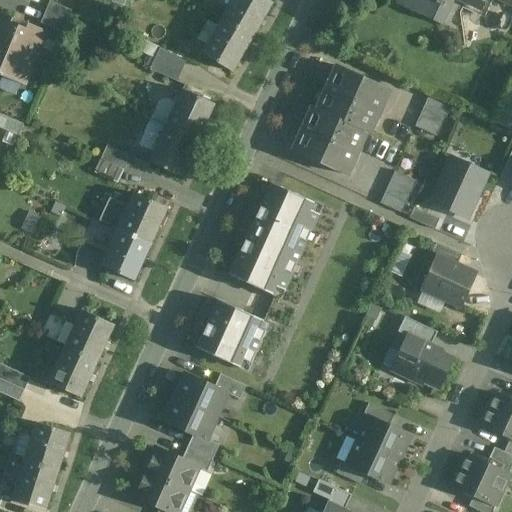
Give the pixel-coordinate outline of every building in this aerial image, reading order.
[(273,4),(267,0),(235,0),(224,20),(252,37),(273,4)] [(511,0),(400,0),(399,4),(422,15),(429,1),(435,4),(434,6),(442,10),(444,4),(442,3),(443,0),(457,0),(479,10),(484,0),(498,0),(511,6),(511,0)] [(72,11),(50,1),(45,12),(67,22),(72,11)] [(67,22),(45,12),(40,23),(63,33),(67,22)] [(0,15),(0,70),(18,27),(11,24),(12,20),(0,15)] [(252,37),(224,20),(203,54),(232,71),(252,37)] [(18,27),(0,70),(0,73),(24,84),(45,32),(27,25),(25,30),(18,27)] [(187,60),(160,48),(155,59),(182,71),(187,60)] [(182,71),(155,59),(150,70),(177,82),(182,71)] [(388,89),(337,66),(318,109),(317,110),(365,131),(365,132),(368,133),(388,89)] [(214,104),(183,90),(166,126),(197,141),(214,104)] [(509,130),(511,121),(511,90),(496,125),(509,130)] [(451,104),(429,94),(414,127),(436,137),(451,104)] [(365,131),(317,110),(318,109),(314,107),(294,152),(345,175),(365,132),(365,131)] [(23,124),(0,114),(0,128),(6,131),(18,136),(23,124)] [(197,141),(166,126),(150,163),(181,177),(197,141)] [(18,136),(6,131),(2,142),(13,147),(18,136)] [(130,156),(107,146),(101,159),(124,170),(130,156)] [(511,151),(500,176),(511,181),(511,179),(511,151)] [(132,157),(126,172),(146,180),(152,165),(132,157)] [(487,174),(451,158),(431,202),(467,218),(487,174)] [(124,170),(101,159),(95,173),(118,183),(124,170)] [(416,181),(394,171),(380,204),(402,213),(416,181)] [(328,202),(273,179),(230,269),(286,294),(328,202)] [(167,208),(136,194),(131,207),(121,228),(120,230),(151,244),(167,208)] [(131,207),(117,201),(108,222),(121,228),(131,207)] [(439,219),(414,208),(409,218),(434,230),(439,219)] [(119,233),(106,227),(96,248),(109,254),(119,233)] [(151,244),(120,230),(119,233),(109,254),(103,267),(134,280),(151,244)] [(461,255),(436,244),(431,254),(437,257),(456,266),(461,255)] [(456,266),(437,257),(423,289),(460,306),(475,274),(456,266)] [(272,320),(220,301),(200,343),(248,366),(272,320)] [(113,325),(83,312),(76,327),(67,347),(97,361),(113,325)] [(76,327),(51,315),(41,336),(67,347),(76,327)] [(438,332),(405,317),(398,332),(408,337),(409,336),(431,346),(438,332)] [(431,346),(409,336),(408,337),(400,354),(404,355),(397,372),(421,383),(423,380),(436,386),(442,373),(444,374),(451,358),(439,353),(436,347),(434,348),(431,346)] [(97,361),(67,347),(51,384),(81,397),(97,361)] [(30,378),(0,363),(0,379),(25,391),(30,378)] [(215,387),(185,374),(175,397),(216,416),(227,393),(215,387)] [(246,386),(220,374),(215,387),(227,393),(240,399),(246,386)] [(25,391),(0,379),(0,392),(20,402),(25,391)] [(511,401),(495,394),(481,425),(511,439),(511,401)] [(216,416),(175,397),(164,421),(193,434),(206,440),(206,439),(216,416)] [(394,415),(369,403),(364,414),(369,416),(389,426),(394,415)] [(389,426),(369,416),(358,441),(399,460),(410,435),(389,426)] [(70,434),(38,423),(25,460),(57,471),(70,434)] [(206,440),(193,434),(187,447),(213,459),(219,445),(206,439),(206,440)] [(399,460),(358,441),(347,465),(367,474),(387,484),(399,460)] [(213,459),(187,447),(182,460),(198,467),(198,468),(207,472),(213,459)] [(182,460),(156,448),(145,472),(187,491),(198,468),(198,467),(182,460)] [(511,455),(504,452),(494,448),(486,464),(508,474),(511,465),(511,455)] [(486,464),(467,455),(452,486),(473,496),(494,505),(509,474),(508,474),(486,464)] [(57,471),(25,460),(13,499),(44,509),(57,471)] [(347,465),(341,462),(336,473),(362,485),(367,474),(347,465)] [(177,511),(187,491),(145,472),(135,496),(160,507),(170,511),(177,511)] [(351,495),(319,480),(313,492),(330,500),(328,504),(344,511),(351,495)] [(494,505),(473,496),(468,507),(480,511),(492,511),(495,506),(494,505)]
